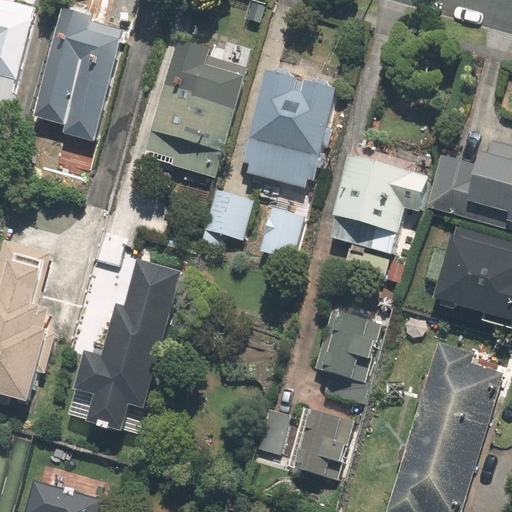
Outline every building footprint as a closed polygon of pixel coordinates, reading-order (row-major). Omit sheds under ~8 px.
[(43,8),(11,0),(0,0),(0,114),(7,116),(11,100),(19,102),(43,8)] [(122,74),(132,31),(100,23),(102,14),(70,6),(43,118),(70,125),(66,141),(103,150),(122,74)] [(222,50),(187,39),(152,155),(222,176),(254,68),(220,58),(222,50)] [(343,84),(276,67),(249,174),(316,191),(343,84)] [(448,154),(432,208),(511,231),(511,144),(496,140),(489,166),(448,154)] [(436,175),(358,155),(336,241),(400,257),(412,208),(427,212),(436,175)] [(261,199),(223,188),(211,229),(249,240),(261,199)] [(312,215),(279,205),(265,251),(298,261),(312,215)] [(447,283),(443,300),(511,317),(511,239),(462,227),(455,252),(440,248),(431,280),(447,283)] [(0,393),(37,405),(66,310),(43,303),(57,255),(15,243),(0,292),(0,393)] [(152,414),(194,270),(153,258),(139,308),(129,305),(115,355),(95,349),(84,387),(105,394),(95,430),(133,441),(142,411),(152,414)] [(392,325),(337,308),(319,369),(373,386),(392,325)] [(481,350),(440,339),(394,511),(466,511),(504,371),(478,364),(481,350)] [(292,470),(332,480),(337,459),(351,463),(362,420),(308,407),(292,470)] [(295,416),(275,410),(263,453),(283,459),(295,416)] [(110,511),(114,501),(45,481),(36,511),(110,511)]
